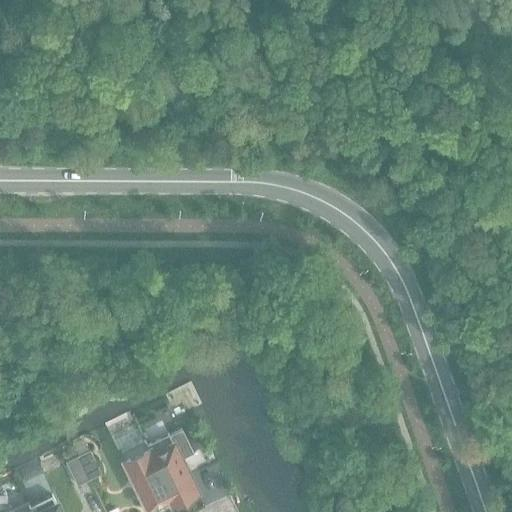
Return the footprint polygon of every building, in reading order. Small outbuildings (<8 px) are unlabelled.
[(170,494),(146,444),(147,444),(144,438),(143,439),(136,426),(114,437),(133,474),(131,474),(139,490),(140,490),(148,505),(169,495),(170,494)] [(168,433),(147,444),(146,444),(170,494),(169,495),(172,501),(196,489),(188,473),(189,473),(182,457),(193,452),(182,428),(169,435),(168,433)] [(90,450),(78,456),(89,478),(101,472),(90,450)] [(89,478),(78,456),(66,462),(77,484),(89,478)] [(60,511),(52,494),(30,505),(27,499),(26,500),(32,511),(60,511)] [(32,511),(26,500),(4,510),(5,511),(32,511)]
